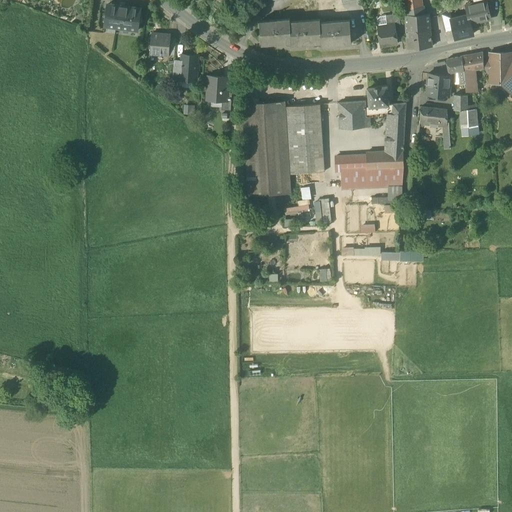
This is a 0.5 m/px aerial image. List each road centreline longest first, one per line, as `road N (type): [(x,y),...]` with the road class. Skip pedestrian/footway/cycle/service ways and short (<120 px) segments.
road 1 (track): [(236,511),(230,177),(238,55)]
road 2 (residential): [(165,0),(238,55),(277,66),(375,63),(511,35)]
